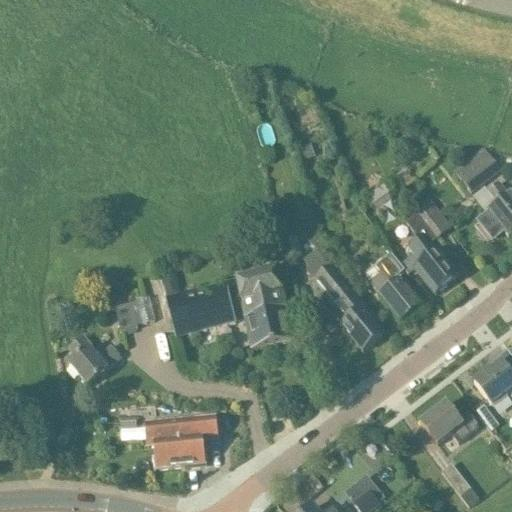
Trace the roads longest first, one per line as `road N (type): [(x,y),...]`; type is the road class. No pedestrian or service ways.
road 1 (residential): [(233,511),(244,495),(511,284)]
road 2 (secondary): [(140,511),(54,499),(0,503)]
